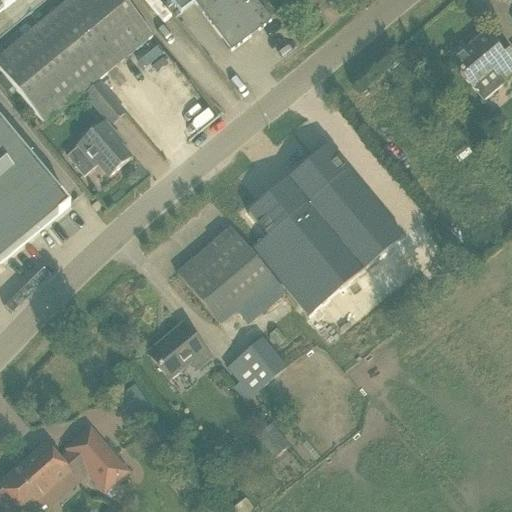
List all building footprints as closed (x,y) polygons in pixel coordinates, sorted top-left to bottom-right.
[(0,0),(0,6),(3,10),(3,11),(16,0),(0,0)] [(73,0),(43,25),(94,87),(153,38),(121,0),(73,0)] [(194,5),(231,52),(271,22),(254,0),(168,0),(180,15),(194,5)] [(0,12),(3,10),(0,6),(0,263),(68,208),(0,124),(0,12)] [(94,87),(43,25),(0,59),(0,73),(44,128),(94,87)] [(505,84),(503,81),(511,73),(511,58),(508,54),(503,59),(484,36),(452,63),(461,74),(459,75),(483,103),(505,84)] [(111,127),(124,116),(98,85),(85,96),(111,127)] [(84,179),(96,168),(98,167),(109,179),(130,161),(119,148),(122,146),(104,126),(78,148),(79,149),(67,159),(84,179)] [(253,252),(308,317),(402,239),(328,150),(294,178),(292,176),(285,182),(286,184),(248,217),(267,240),(253,252)] [(219,327),(273,282),(230,232),(177,277),(219,327)] [(210,360),(183,327),(166,341),(167,342),(149,358),(169,382),(191,364),(197,371),(210,360)] [(237,362),(260,392),(288,370),(265,341),(237,362)] [(116,396),(127,419),(149,408),(137,385),(116,396)] [(289,449),(280,438),(278,435),(264,446),(266,449),(275,460),(289,449)] [(0,488),(20,511),(34,511),(72,479),(45,448),(0,486),(0,488)] [(246,501),(230,511),(251,511),(253,511),(246,501)]
